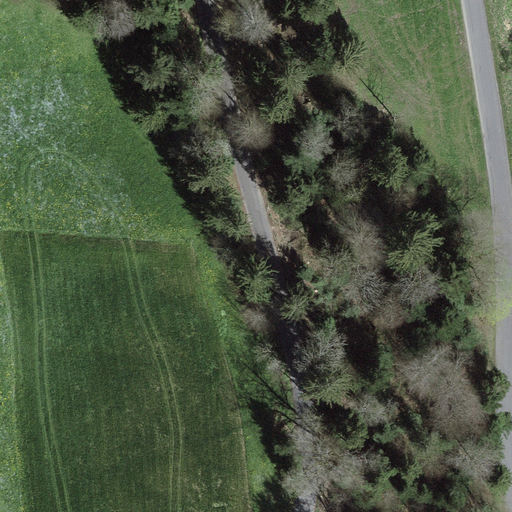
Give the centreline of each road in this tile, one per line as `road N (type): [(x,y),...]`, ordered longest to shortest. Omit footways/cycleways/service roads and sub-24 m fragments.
road 1 (tertiary): [(302,511),(309,450),(298,364),(206,0)]
road 2 (tertiary): [(473,0),(507,254),(511,480)]
